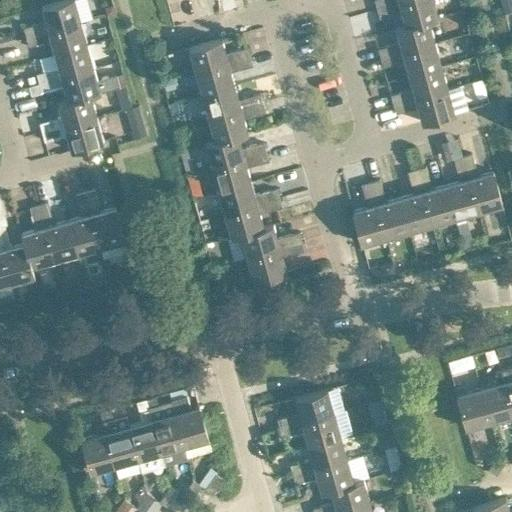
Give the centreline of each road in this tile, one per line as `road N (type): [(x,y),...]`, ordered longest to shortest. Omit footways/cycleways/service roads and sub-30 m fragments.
road 1 (residential): [(212,329),(0,360)]
road 2 (residential): [(259,503),(212,329)]
road 3 (residential): [(316,164),(272,10)]
road 4 (residential): [(511,285),(357,308)]
road 5 (residential): [(375,146),(337,0)]
road 6 (residential): [(357,308),(316,164)]
road 7 (residential): [(357,308),(212,329)]
